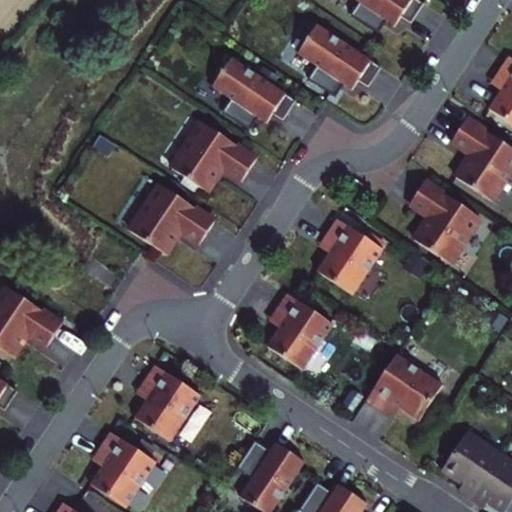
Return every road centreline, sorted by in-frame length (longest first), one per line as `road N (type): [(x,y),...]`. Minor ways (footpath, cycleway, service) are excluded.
road 1 (residential): [(207,328),(295,191),(323,165),(366,159),(399,139),(496,0)]
road 2 (residential): [(449,511),(222,363),(207,328)]
road 3 (residential): [(207,328),(157,321),(123,338),(6,511)]
road 4 (track): [(118,345),(0,263)]
